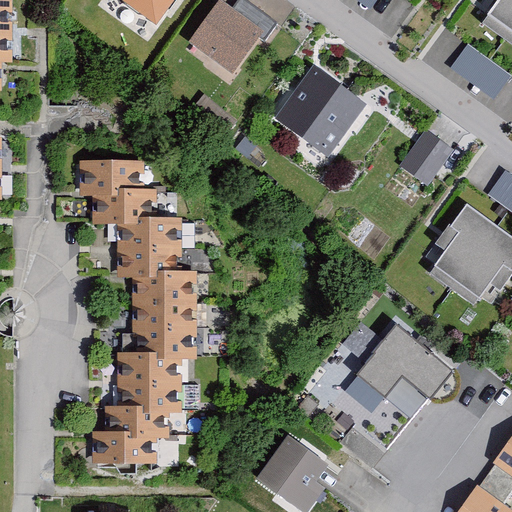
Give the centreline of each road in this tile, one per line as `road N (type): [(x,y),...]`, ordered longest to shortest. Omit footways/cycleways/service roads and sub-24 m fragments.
road 1 (residential): [(23,511),(38,134)]
road 2 (residential): [(310,0),(511,145)]
road 3 (residential): [(397,511),(482,389)]
